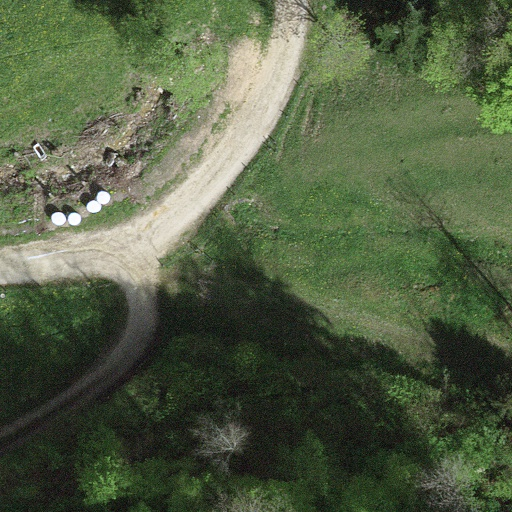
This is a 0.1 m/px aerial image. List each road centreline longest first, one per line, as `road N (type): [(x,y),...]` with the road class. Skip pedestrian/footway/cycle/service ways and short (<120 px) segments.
road 1 (track): [(142,231),(229,156),(285,71),(288,0)]
road 2 (track): [(142,231),(158,286),(122,360),(0,442)]
road 3 (track): [(0,263),(142,231)]
